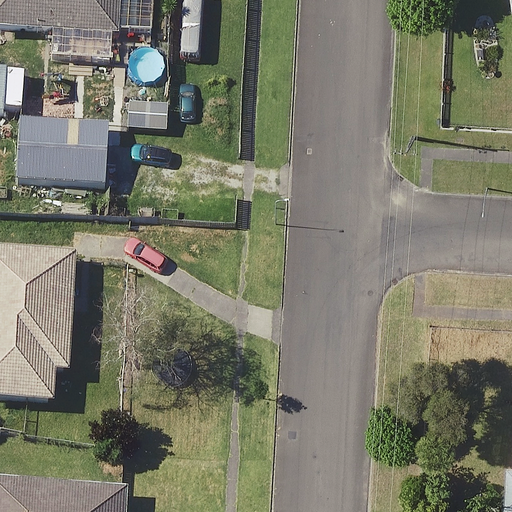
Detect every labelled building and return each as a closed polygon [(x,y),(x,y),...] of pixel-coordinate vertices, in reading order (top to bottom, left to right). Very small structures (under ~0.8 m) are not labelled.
[(0,0),(0,31),(47,33),(47,48),(74,48),(74,34),(110,35),(110,0),(0,0)] [(100,127),(12,121),(8,183),(96,189),(100,127)] [(67,256),(0,252),(0,401),(45,404),(46,372),(61,372),(67,256)] [(511,420),(502,419),(496,497),(511,497),(511,420)] [(119,511),(121,491),(0,482),(0,511),(119,511)]
